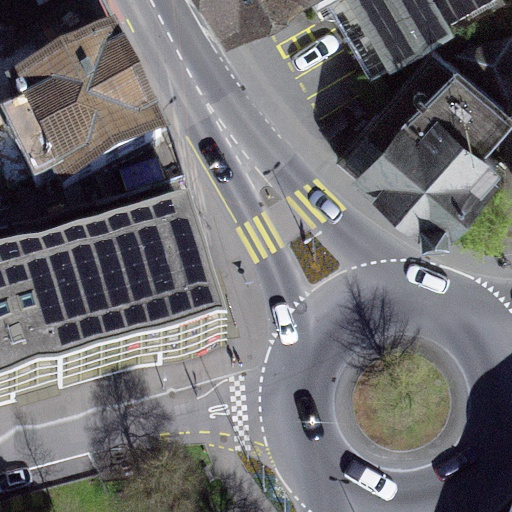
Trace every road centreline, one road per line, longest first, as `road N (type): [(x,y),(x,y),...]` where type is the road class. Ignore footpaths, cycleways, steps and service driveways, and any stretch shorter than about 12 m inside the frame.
road 1 (primary): [(150,0),(337,308)]
road 2 (residential): [(236,401),(0,474)]
road 3 (primary): [(504,358),(460,307),(420,291),(377,292),(337,308)]
road 4 (primary): [(287,384),(287,423),(299,459),(324,489),(366,511)]
road 5 (primary): [(434,511),(466,496),(493,468),(511,414)]
